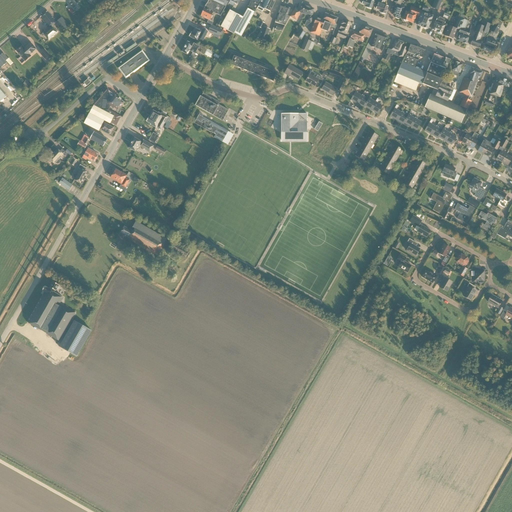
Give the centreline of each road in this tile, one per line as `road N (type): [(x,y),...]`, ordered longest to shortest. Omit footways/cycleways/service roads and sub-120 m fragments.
road 1 (tertiary): [(0,342),(141,97)]
road 2 (residential): [(365,119),(294,89),(255,98),(163,58)]
road 3 (residential): [(490,263),(440,235),(415,274),(465,309),(488,282)]
road 4 (primary): [(493,68),(310,0)]
road 5 (residential): [(511,184),(365,119)]
road 6 (residential): [(27,133),(43,132),(106,78),(141,97)]
